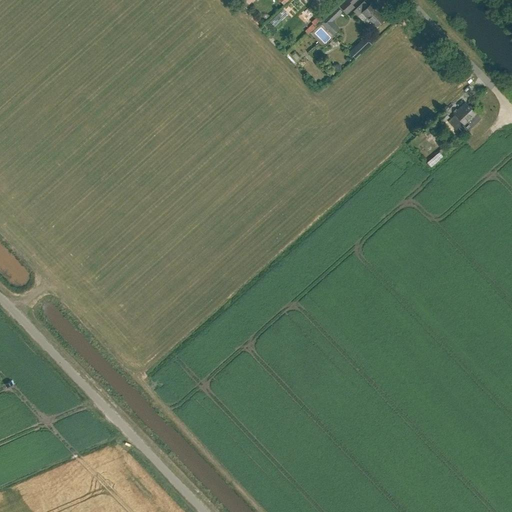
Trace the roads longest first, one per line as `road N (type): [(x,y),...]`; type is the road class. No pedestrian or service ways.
road 1 (unclassified): [(204,511),(0,297)]
road 2 (unclassified): [(408,0),(511,105)]
